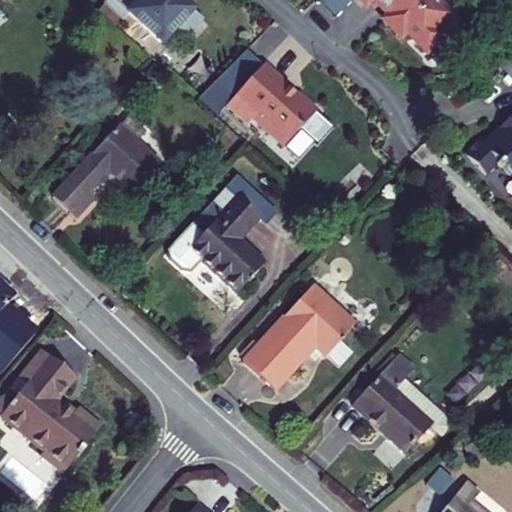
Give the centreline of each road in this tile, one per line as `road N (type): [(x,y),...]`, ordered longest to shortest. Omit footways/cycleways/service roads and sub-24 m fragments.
road 1 (tertiary): [(207,422),(0,224)]
road 2 (residential): [(405,131),(364,75),(272,0)]
road 3 (tertiary): [(310,511),(207,422)]
